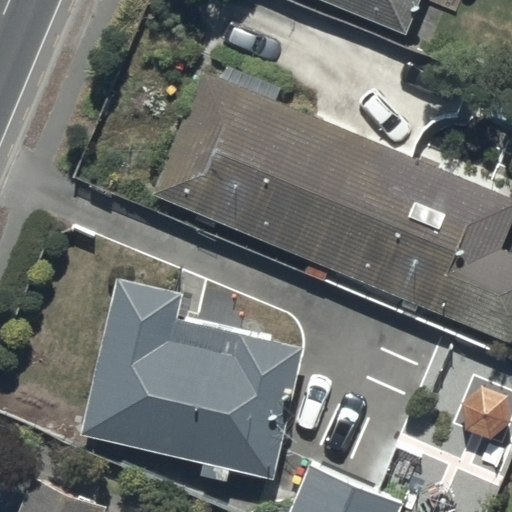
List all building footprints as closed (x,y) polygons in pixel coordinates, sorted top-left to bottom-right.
[(335,0),(408,32),(422,0),(427,0),(454,12),(459,0),(335,0)] [(221,217),(310,253),(304,268),(327,277),(332,263),(511,336),(511,246),(501,242),(511,217),(511,196),(277,95),(281,85),(246,70),(242,81),(206,65),(153,189),(197,207),(194,216),(217,225),(221,217)] [(184,288),(118,274),(81,431),(205,457),(202,471),(228,476),(230,466),(276,476),(304,342),(178,315),(184,288)] [(397,511),(403,500),(310,461),(287,511),(397,511)] [(103,511),(108,501),(34,472),(17,511),(103,511)]
